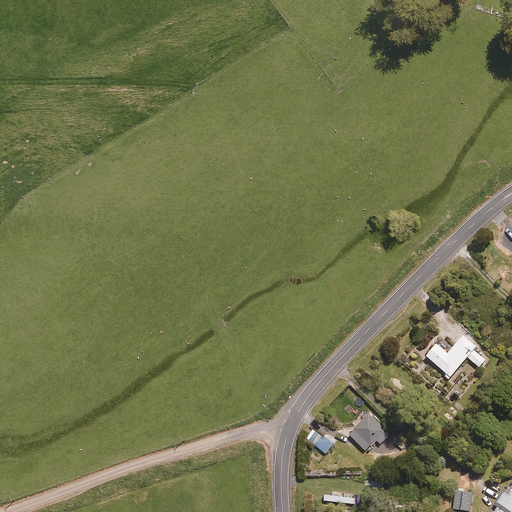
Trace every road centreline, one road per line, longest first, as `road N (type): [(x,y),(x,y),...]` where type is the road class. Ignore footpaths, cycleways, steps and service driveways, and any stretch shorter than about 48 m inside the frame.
road 1 (secondary): [(511,193),(355,343),(287,433)]
road 2 (unclassified): [(287,433),(249,431),(23,511)]
